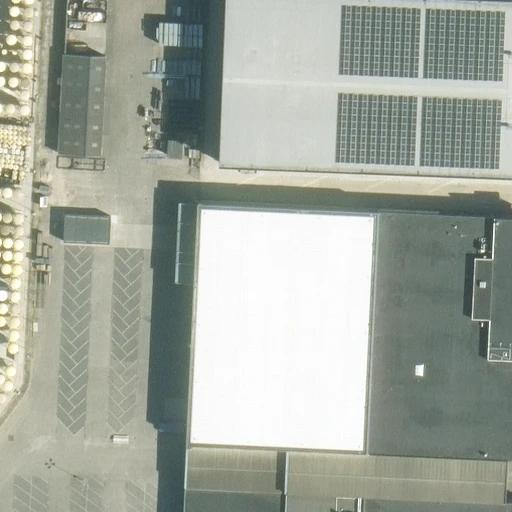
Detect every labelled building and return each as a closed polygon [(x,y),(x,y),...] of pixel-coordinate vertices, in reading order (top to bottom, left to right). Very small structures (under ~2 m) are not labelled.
[(511,14),(250,2),(244,161),(511,176),(511,14)] [(64,53),(59,154),(102,156),(107,55),(64,53)] [(198,198),(192,328),(511,343),(511,215),(478,213),(377,208),(379,206),(198,198)] [(188,440),(187,461),(265,464),(340,467),(507,476),(508,458),(511,458),(511,343),(192,328),(188,440)] [(262,511),(265,464),(187,461),(186,485),(184,511),(262,511)] [(265,464),(262,511),(511,511),(511,499),(506,499),(507,476),(340,467),(265,464)]
